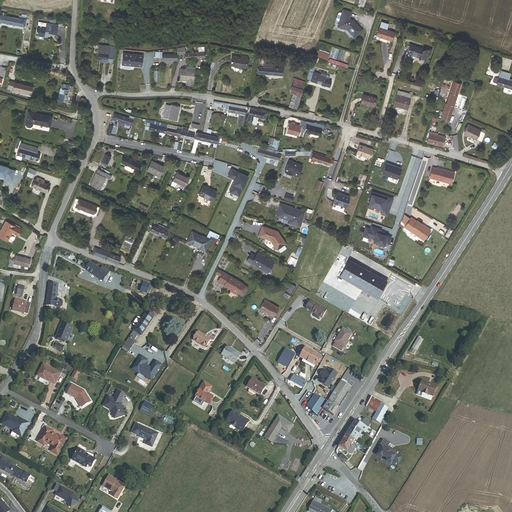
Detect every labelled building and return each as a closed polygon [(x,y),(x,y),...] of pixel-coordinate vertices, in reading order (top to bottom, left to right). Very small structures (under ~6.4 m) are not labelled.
[(353,24),(351,21),(347,19),(349,12),(341,9),(339,17),(336,27),(345,30),(352,37),(360,30),(353,23),(353,24)] [(27,20),(25,19),(26,17),(20,15),(19,18),(6,16),(7,13),(0,11),(0,22),(25,27),(27,20)] [(58,25),(38,21),(36,35),(48,37),(49,34),(56,35),(58,25)] [(376,36),(391,41),(394,32),(379,27),(376,36)] [(98,58),(102,58),(102,60),(108,61),(110,45),(100,44),(98,58)] [(422,48),(410,44),(407,53),(419,58),(419,59),(425,61),(428,53),(430,54),(431,49),(423,46),(422,48)] [(185,59),(205,58),(204,47),(198,47),(198,49),(198,52),(192,52),(185,53),(185,59)] [(317,50),(315,55),(320,57),(328,60),(330,55),(317,50)] [(178,61),(178,59),(178,54),(163,54),(163,51),(156,51),(156,57),(162,57),(162,61),(178,61)] [(123,64),(142,66),(143,55),(124,53),(123,64)] [(230,65),(246,67),(248,54),(240,54),(240,56),(231,55),(230,65)] [(331,81),(329,80),(330,76),(321,73),(321,74),(313,72),(316,63),(313,62),(307,79),(311,80),(310,81),(329,88),(331,81)] [(258,73),(283,76),(284,63),(281,63),(281,65),(266,64),(263,63),(263,66),(259,66),(258,73)] [(186,85),(193,86),(195,70),(181,68),(180,80),(186,81),(186,85)] [(510,74),(501,71),(499,77),(498,77),(498,78),(495,77),(494,82),(497,83),(496,84),(511,89),(511,81),(508,80),(510,74)] [(303,89),(299,87),(301,80),(294,78),(290,93),(293,93),(289,107),(296,109),(303,89)] [(31,95),(33,87),(10,81),(8,89),(31,95)] [(442,118),(449,121),(461,84),(453,82),(442,118)] [(394,106),(407,109),(411,94),(398,90),(394,106)] [(361,103),(373,107),(376,98),(363,94),(361,103)] [(228,112),(245,115),(247,107),(214,101),(213,106),(225,107),(225,110),(228,111),(228,112)] [(171,105),(166,104),(165,110),(170,111),(169,118),(170,118),(175,119),(177,120),(180,107),(171,105)] [(252,107),(251,110),(249,114),(247,122),(252,123),(254,116),(265,120),(267,114),(257,111),(258,109),(252,107)] [(212,111),(208,110),(203,131),(216,134),(217,131),(208,129),(212,111)] [(49,128),(51,118),(27,113),(25,126),(26,128),(29,129),(31,127),(32,125),(49,128)] [(125,123),(132,125),(133,120),(135,116),(129,115),(128,119),(114,115),(113,119),(120,122),(119,125),(124,127),(125,123)] [(164,136),(165,132),(167,123),(144,118),(143,122),(147,123),(146,129),(160,132),(159,135),(164,136)] [(303,138),(304,132),(307,122),(301,120),(299,126),(289,123),(286,133),(299,136),(299,137),(303,138)] [(304,132),(320,136),(322,129),(324,130),(324,126),(307,122),(304,132)] [(166,133),(180,137),(183,127),(169,123),(166,133)] [(485,133),(468,125),(464,134),(476,140),(476,139),(481,141),(485,133)] [(194,133),(187,132),(188,128),(183,127),(180,137),(180,140),(182,140),(183,138),(193,140),(194,133)] [(213,147),(216,147),(219,137),(198,132),(196,139),(197,139),(202,140),(210,142),(214,143),(213,147)] [(427,142),(442,146),(445,137),(438,135),(438,134),(430,132),(427,142)] [(277,151),(280,140),(269,137),(266,148),(277,151)] [(227,146),(237,148),(238,142),(223,138),(222,142),(227,144),(227,146)] [(22,157),(37,161),(39,154),(37,153),(38,147),(21,143),(20,148),(19,147),(17,155),(22,157)] [(356,152),(369,157),(372,149),(359,144),(356,152)] [(280,155),(295,155),(295,151),(282,151),(279,151),(277,151),(266,148),(259,146),(257,154),(278,161),(280,155)] [(101,160),(107,163),(110,155),(105,152),(101,160)] [(137,169),(140,162),(123,154),(120,161),(126,164),(134,168),(137,169)] [(313,154),(311,159),(330,165),(332,160),(313,154)] [(147,168),(158,174),(163,164),(151,159),(147,168)] [(292,175),(298,177),(302,166),(289,161),(285,172),(285,173),(292,176),(292,175)] [(384,162),(381,173),(395,178),(399,167),(395,166),(395,167),(393,166),(393,165),(384,162)] [(134,168),(126,164),(124,167),(125,168),(132,172),(134,168)] [(14,171),(7,169),(7,168),(0,165),(0,175),(4,177),(4,178),(11,180),(14,171)] [(454,172),(436,167),(436,168),(432,167),(429,177),(451,184),(454,172)] [(27,176),(32,178),(36,170),(31,168),(27,176)] [(234,180),(229,190),(238,195),(248,176),(231,168),(228,175),(235,178),(235,179),(235,180),(234,180)] [(112,176),(106,173),(97,169),(90,183),(100,187),(105,177),(110,179),(112,176)] [(168,182),(170,183),(172,180),(176,171),(175,170),(168,182)] [(184,184),(188,177),(188,176),(177,171),(176,171),(172,180),(175,182),(183,186),(184,184)] [(47,193),(50,185),(44,182),(44,181),(38,177),(37,179),(35,178),(31,186),(47,193)] [(199,195),(212,201),(216,191),(203,185),(199,195)] [(333,202),(346,206),(350,197),(337,192),(333,202)] [(76,208),(93,215),(96,207),(79,200),(76,208)] [(280,203),(276,216),(288,220),(287,223),(300,226),(304,211),(280,203)] [(429,230),(415,221),(415,222),(410,218),(408,219),(404,225),(403,227),(422,240),(429,230)] [(14,226),(7,222),(6,221),(0,231),(0,236),(8,241),(12,233),(18,236),(21,230),(14,226)] [(166,238),(169,230),(156,224),(155,226),(153,225),(151,231),(166,238)] [(370,228),(365,226),(362,235),(367,237),(368,236),(373,238),(372,240),(379,242),(378,244),(382,245),(384,241),(387,243),(390,236),(382,233),(379,232),(379,230),(380,229),(371,225),(370,228)] [(277,231),(262,226),(258,236),(270,240),(277,249),(286,243),(277,231)] [(203,251),(209,240),(192,231),(187,241),(199,246),(198,248),(203,251)] [(118,263),(121,257),(95,247),(93,253),(118,263)] [(251,263),(255,255),(250,252),(246,260),(251,263)] [(257,252),(255,255),(251,263),(267,273),(274,261),(257,252)] [(30,259),(16,255),(14,263),(28,267),(30,259)] [(103,266),(101,269),(91,262),(86,261),(85,263),(82,262),(83,260),(80,259),(77,264),(87,270),(103,282),(104,281),(105,282),(110,276),(108,275),(110,272),(103,266)] [(377,298),(387,281),(349,259),(339,276),(361,289),(377,298)] [(222,273),(217,281),(223,284),(223,285),(228,288),(228,287),(230,289),(229,291),(236,295),(237,293),(240,295),(243,294),(246,289),(246,286),(242,284),(242,283),(229,275),(228,276),(222,273)] [(150,284),(134,279),(131,287),(147,293),(150,284)] [(58,284),(49,283),(47,306),(55,307),(59,307),(61,307),(62,306),(63,302),(62,301),(60,299),(56,298),(58,284)] [(16,295),(22,297),(25,288),(19,286),(16,295)] [(274,315),(277,310),(278,307),(265,299),(259,309),(269,315),(270,314),(273,316),(274,315)] [(27,304),(27,303),(15,300),(12,311),(24,314),(24,313),(27,314),(30,305),(27,304)] [(306,309),(313,313),(317,305),(310,301),(306,309)] [(312,313),(322,319),(327,310),(317,304),(317,305),(313,313),(312,313)] [(152,318),(146,314),(142,320),(139,317),(138,318),(133,324),(134,326),(137,328),(122,348),(128,353),(136,341),(134,340),(138,335),(140,336),(152,318)] [(66,325),(63,324),(56,338),(60,339),(59,341),(66,344),(73,328),(66,325)] [(75,325),(73,330),(80,333),(79,333),(83,335),(86,330),(75,325)] [(347,340),(352,333),(343,328),(334,342),(345,348),(349,341),(347,340)] [(211,339),(199,332),(194,340),(206,348),(211,339)] [(54,348),(63,352),(65,347),(56,343),(54,348)] [(418,347),(414,344),(410,352),(414,354),(418,347)] [(221,355),(235,363),(240,353),(227,345),(221,355)] [(315,366),(316,366),(321,357),(306,347),(300,357),(303,359),(315,366)] [(277,362),(287,368),(295,353),(285,348),(277,362)] [(80,363),(76,360),(77,359),(67,354),(65,357),(73,361),(72,362),(81,366),(82,364),(80,363)] [(155,360),(150,367),(145,363),(148,360),(141,355),(132,368),(151,381),(162,364),(155,360)] [(315,366),(303,359),(302,361),(314,368),(315,366)] [(357,366),(350,362),(348,365),(359,371),(360,370),(357,367),(357,366)] [(61,373),(43,364),(37,376),(55,385),(61,373)] [(301,388),(304,389),(308,383),(294,375),(291,382),(301,388)] [(265,386),(252,378),(247,386),(260,395),(265,386)] [(437,386),(422,381),(418,391),(419,391),(418,394),(421,395),(422,392),(423,392),(423,393),(428,395),(428,394),(433,396),(437,386)] [(327,402),(338,408),(351,388),(341,382),(327,402)] [(205,383),(196,396),(197,397),(194,401),(202,406),(205,402),(209,404),(213,397),(208,393),(212,387),(205,383)] [(84,391),(72,385),(67,394),(76,399),(81,407),(91,401),(84,391)] [(125,395),(118,391),(114,399),(108,396),(103,406),(111,410),(114,419),(125,415),(121,403),(125,395)] [(328,423),(338,408),(327,402),(315,394),(307,405),(316,414),(312,418),(313,420),(317,416),(328,423)] [(367,407),(377,412),(382,404),(382,403),(372,398),(367,407)] [(141,410),(149,415),(154,406),(146,402),(141,410)] [(378,423),(380,424),(389,408),(382,404),(377,412),(373,420),(378,423)] [(19,419),(8,413),(2,423),(13,429),(13,431),(22,436),(30,422),(24,419),(23,421),(19,419)] [(293,424),(279,415),(271,428),(270,427),(263,438),(271,443),(279,432),(282,427),(288,431),(293,424)] [(359,422),(356,420),(354,424),(349,432),(347,435),(356,441),(357,441),(360,437),(366,427),(362,424),(363,422),(360,421),(359,422)] [(157,433),(136,423),(131,433),(139,436),(139,437),(146,440),(145,444),(152,447),(155,440),(154,439),(157,433)] [(44,426),(36,440),(42,444),(44,440),(51,445),(48,450),(55,454),(64,439),(60,437),(57,436),(49,431),(50,430),(44,426)] [(356,441),(347,435),(343,441),(356,449),(356,448),(353,445),(356,441)] [(389,446),(390,443),(383,439),(379,446),(382,448),(378,455),(382,457),(383,456),(388,459),(387,460),(392,463),(394,459),(399,462),(402,457),(397,454),(398,452),(393,449),(392,450),(388,447),(389,446)] [(339,447),(352,455),(356,449),(343,441),(339,447)] [(75,461),(73,462),(83,469),(85,466),(88,468),(93,461),(84,455),(83,455),(82,454),(83,453),(77,449),(70,458),(75,461)] [(345,463),(349,460),(343,453),(339,457),(345,463)] [(31,476),(15,467),(16,465),(3,457),(2,460),(0,458),(0,469),(27,484),(31,476)] [(124,486),(107,476),(102,487),(112,492),(110,496),(116,499),(124,486)] [(68,491),(60,487),(55,495),(66,501),(69,508),(78,503),(73,494),(70,493),(68,492),(68,491)] [(334,511),(320,505),(322,501),(315,498),(309,509),(308,511),(334,511)] [(9,511),(10,511),(5,505),(1,500),(0,501),(0,511),(9,511)]
